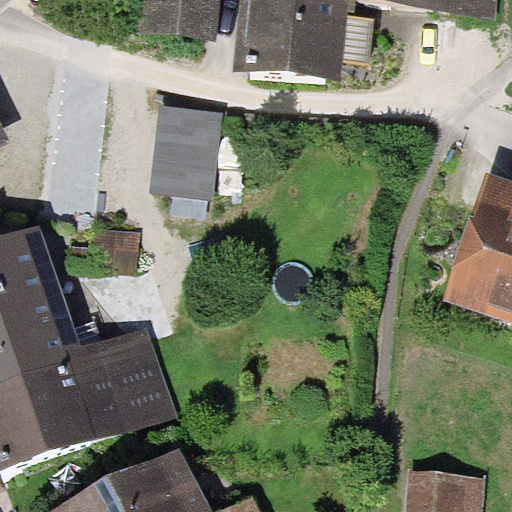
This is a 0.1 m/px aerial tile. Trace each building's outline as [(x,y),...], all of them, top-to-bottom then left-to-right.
[(217,0),(144,0),(142,41),(215,46),(217,0)] [(244,0),(237,73),(340,84),(349,0),(377,0),(491,12),(492,0),(244,0)] [(161,107),(151,192),(213,199),(223,115),(161,107)] [(0,126),(0,154),(11,149),(0,126)] [(511,191),(496,185),(452,305),(511,327),(511,191)] [(0,379),(80,350),(41,243),(0,257),(0,379)] [(80,350),(0,379),(0,484),(174,421),(140,328),(80,350)] [(173,511),(156,477),(85,511),(249,511),(247,511),(173,511)] [(474,486),(411,481),(408,511),(454,511),(455,509),(472,511),(474,486)]
